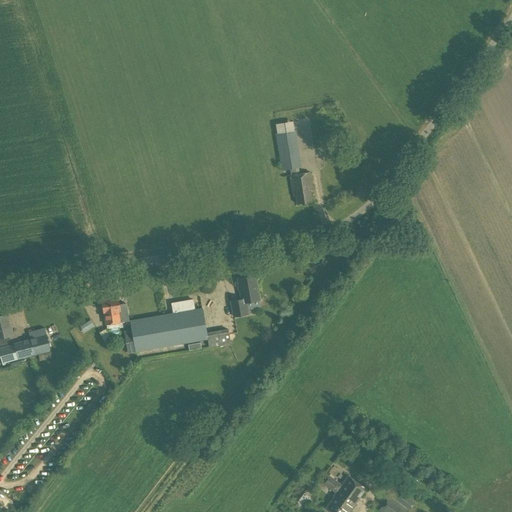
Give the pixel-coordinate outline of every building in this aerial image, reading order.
[(296,130),(275,133),(281,171),(290,169),(299,168),(302,167),(296,130)] [(313,190),(310,173),(291,175),(294,197),(296,196),(297,203),(313,201),(311,190),(313,190)] [(241,299),(245,302),(259,300),(255,275),(238,278),(241,299)] [(115,318),(117,327),(123,326),(118,296),(110,297),(110,294),(102,295),(103,299),(102,299),(103,305),(111,303),(114,318),(115,318)] [(195,309),(193,298),(172,302),(174,313),(130,321),(132,331),(124,332),(128,352),(207,338),(209,347),(231,344),(228,329),(207,333),(202,308),(195,309)] [(247,314),(245,302),(241,299),(230,301),(233,316),(247,314)] [(8,314),(0,316),(0,346),(7,344),(6,340),(9,339),(8,335),(12,334),(8,314)] [(80,326),(84,332),(94,326),(90,320),(80,326)] [(0,356),(2,364),(27,358),(27,356),(35,354),(34,351),(46,347),(43,336),(14,343),(14,344),(0,347),(0,356)] [(342,485),(328,475),(323,482),(336,492),(333,496),(334,497),(327,507),(334,511),(348,511),(366,489),(348,476),(342,485)] [(380,511),(406,511),(415,501),(396,487),(378,511),(380,511)]
